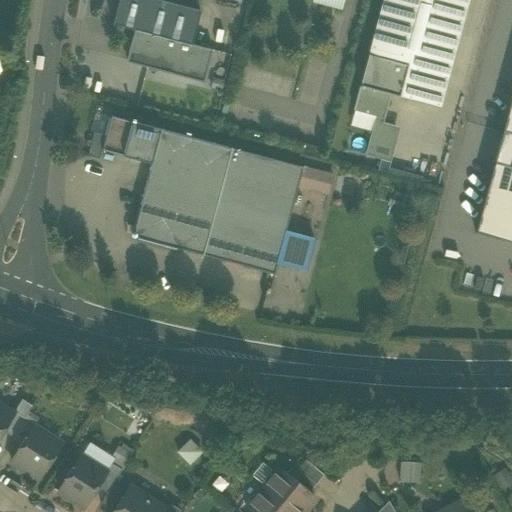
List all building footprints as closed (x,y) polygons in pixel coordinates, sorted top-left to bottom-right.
[(134,30),(191,46),(191,45),(200,12),(156,0),(118,0),(112,24),(134,30)] [(265,0),(257,33),(301,45),(302,41),(315,45),(320,28),(316,27),(322,6),(323,0),(265,0)] [(345,0),(323,0),(322,6),(342,11),(345,0)] [(382,0),(359,87),(390,95),(439,108),(467,0),(382,0)] [(126,63),(204,83),(212,51),(191,45),(191,46),(134,30),(126,63)] [(390,95),(359,87),(353,110),(376,116),(384,118),(390,95)] [(511,94),(502,132),(511,135),(511,94)] [(376,116),(353,110),(349,126),(371,132),(376,116)] [(101,151),(123,157),(132,122),(110,116),(105,137),(101,151)] [(384,118),(376,116),(371,132),(365,156),(391,162),(400,127),(383,123),(384,118)] [(160,130),(132,122),(123,157),(151,164),(160,130)] [(176,249),(203,256),(226,171),(232,149),(160,130),(151,164),(134,227),(132,235),(132,237),(136,238),(136,240),(176,251),(176,249)] [(511,135),(502,132),(493,163),(511,168),(511,135)] [(87,156),(99,159),(101,151),(105,137),(93,133),(87,156)] [(248,153),(232,149),(226,171),(242,175),(248,153)] [(242,175),(226,171),(203,256),(274,275),(277,263),(285,231),(297,187),(302,168),(248,153),(242,175)] [(511,242),(511,168),(493,163),(475,233),(511,242)] [(297,187),(309,190),(314,171),(302,168),(297,187)] [(332,175),(314,171),(309,190),(327,194),(332,175)] [(132,235),(134,227),(128,226),(126,233),(132,235)] [(277,263),(305,271),(313,239),(285,231),(277,263)] [(2,431),(12,437),(29,411),(32,406),(22,399),(13,414),(2,431)] [(0,434),(2,431),(13,414),(0,405),(0,434)] [(39,418),(29,411),(12,437),(11,440),(21,446),(33,427),(39,418)] [(11,462),(38,479),(60,444),(33,427),(21,446),(11,462)] [(191,438),(178,450),(190,463),(203,451),(191,438)] [(58,492),(83,508),(96,487),(106,473),(80,457),(58,492)] [(285,474),(308,494),(324,475),(305,460),(297,469),(293,465),(285,474)] [(96,487),(107,493),(115,481),(121,470),(111,464),(106,473),(96,487)] [(397,484),(417,487),(420,467),(400,464),(397,484)] [(279,469),(262,489),(289,511),(306,511),(307,509),(315,499),(308,494),(285,474),(279,469)] [(100,504),(110,511),(125,487),(115,481),(107,493),(100,504)] [(113,511),(165,511),(167,511),(166,511),(129,487),(113,511)] [(289,511),(262,489),(245,509),(248,511),(289,511)] [(472,511),(466,499),(451,507),(451,508),(443,511),(472,511)] [(393,511),(388,501),(377,511),(393,511)]
